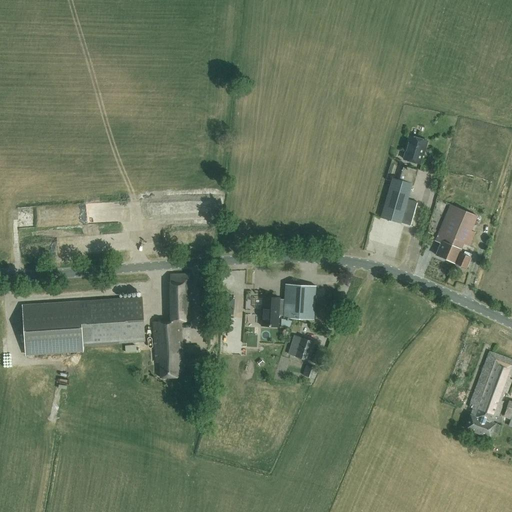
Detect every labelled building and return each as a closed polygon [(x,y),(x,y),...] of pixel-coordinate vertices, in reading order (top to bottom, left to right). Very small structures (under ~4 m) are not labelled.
[(454,156),(462,132),(456,130),(448,154),(454,156)] [(404,159),(419,164),(423,149),(424,150),(427,141),(409,136),(405,151),(406,151),(404,159)] [(380,217),(401,223),(401,222),(411,225),(417,203),(407,200),(416,170),(403,166),(399,180),(392,178),(380,217)] [(468,246),(474,232),(471,230),(477,216),(450,204),(435,241),(441,243),(436,255),(466,268),(471,257),(470,257),(472,252),(465,250),(463,254),(459,252),(463,243),(468,246)] [(182,346),(181,321),(192,321),(190,274),(169,275),(171,322),(154,322),(155,362),(160,362),(160,377),(184,376),(183,357),(198,357),(198,346),(182,346)] [(313,320),(316,286),(285,284),(284,299),(279,299),(279,298),(262,297),(261,325),(278,326),(278,315),(283,316),(283,318),(313,320)] [(26,355),(83,351),(83,345),(144,341),(141,297),(22,305),(26,355)] [(308,360),(314,342),(294,336),(288,353),(308,360)] [(346,356),(350,341),(344,340),(341,355),(346,356)] [(498,418),(511,379),(511,360),(490,352),(469,407),(473,409),(466,429),(490,438),(495,424),(493,423),(495,417),(498,418)] [(314,379),(317,369),(306,364),(302,375),(314,379)] [(511,403),(506,402),(500,417),(511,421),(511,403)]
